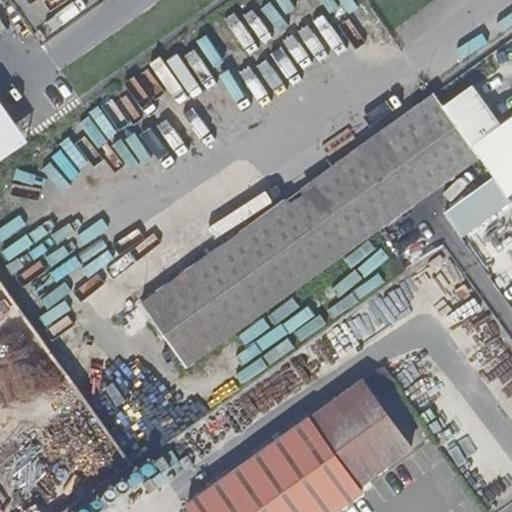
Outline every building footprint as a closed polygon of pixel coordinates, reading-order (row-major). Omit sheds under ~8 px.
[(325,0),(347,31),(363,19),(349,0),(325,0)] [(465,83),(433,108),(471,160),(499,198),(511,188),(511,112),(495,124),(465,83)] [(325,166),(373,231),(471,160),(433,108),(423,95),(325,166)] [(191,364),(373,231),(325,166),(144,299),(191,364)] [(356,381),(186,506),(190,511),(332,511),(357,495),(352,487),(405,450),(356,381)]
